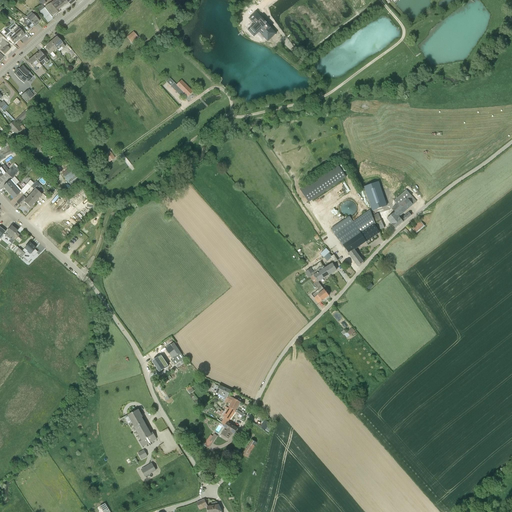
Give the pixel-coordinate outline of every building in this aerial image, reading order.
[(55,0),(45,8),(52,18),(60,12),(59,10),(68,3),(70,5),(75,0),(55,0)] [(39,21),(33,15),(31,13),(26,17),(34,26),(39,21)] [(29,30),(34,26),(26,17),(21,22),(29,30)] [(10,29),(9,30),(13,33),(19,39),(20,39),(22,37),(24,35),(18,28),(15,24),(10,29)] [(6,27),(3,30),(6,33),(4,35),(3,35),(7,39),(8,37),(14,44),(16,42),(19,40),(19,39),(13,33),(9,30),(8,29),(6,27)] [(133,32),(127,38),(131,42),(137,37),(133,32)] [(53,40),(50,42),(56,49),(60,46),(61,47),(63,49),(65,47),(62,44),(57,38),(56,37),(54,40),(53,40)] [(0,44),(1,46),(0,47),(0,50),(4,55),(10,49),(6,46),(8,44),(4,40),(0,43),(0,44)] [(57,51),(56,49),(50,42),(47,45),(48,46),(45,49),(53,58),(55,56),(52,52),(56,49),(57,51)] [(46,63),(48,62),(40,52),(38,55),(37,54),(34,56),(39,63),(43,59),(46,63)] [(28,62),(27,62),(36,72),(38,70),(35,66),(39,63),(34,56),(30,59),(28,62)] [(18,73),(17,72),(14,74),(19,80),(24,84),(27,80),(25,78),(26,77),(30,73),(26,70),(23,66),(18,69),(19,71),(18,73)] [(176,85),(188,97),(192,92),(181,81),(176,85)] [(34,96),(32,94),(29,90),(21,96),(26,102),(34,96)] [(22,125),(19,128),(17,125),(28,115),(25,112),(14,122),(13,121),(8,126),(18,137),(21,134),(23,136),(25,134),(23,132),(26,129),(22,125)] [(34,135),(37,140),(43,135),(40,131),(34,135)] [(0,155),(2,154),(11,150),(7,144),(0,147),(0,146),(0,155)] [(115,158),(110,151),(104,156),(109,162),(115,158)] [(346,177),(337,164),(300,189),(309,203),(346,177)] [(16,168),(16,167),(13,165),(9,170),(4,165),(1,167),(0,167),(0,177),(6,173),(9,175),(14,170),(16,168)] [(84,182),(80,175),(79,175),(78,174),(72,166),(61,174),(67,182),(67,181),(68,183),(69,183),(73,189),(84,182)] [(12,179),(17,173),(14,170),(9,175),(12,179)] [(14,187),(16,185),(11,180),(9,182),(9,181),(3,187),(8,193),(14,187)] [(31,187),(33,183),(30,180),(21,191),(16,185),(14,187),(8,193),(13,199),(19,194),(19,193),(20,192),(24,195),(31,187)] [(42,195),(37,191),(41,186),(36,181),(33,183),(31,187),(24,195),(27,192),(30,195),(29,196),(35,202),(42,195)] [(366,188),(374,212),(388,207),(381,183),(366,188)] [(416,202),(413,198),(406,190),(394,201),(397,204),(392,209),(395,212),(387,219),(396,229),(411,215),(409,212),(401,219),(399,217),(416,202)] [(19,205),(22,201),(25,198),(23,196),(17,202),(19,205)] [(35,202),(29,196),(24,202),(30,208),(30,207),(29,207),(35,201),(35,202)] [(352,257),(357,254),(354,250),(380,232),(374,225),(375,224),(370,210),(353,222),(350,216),(331,229),(335,234),(352,257)] [(385,228),(383,223),(378,214),(373,216),(377,226),(379,230),(385,228)] [(417,232),(426,225),(421,220),(413,228),(417,232)] [(14,241),(19,235),(16,233),(17,231),(11,227),(4,235),(10,240),(10,241),(12,243),(14,241)] [(27,251),(31,254),(35,249),(29,243),(24,249),(22,252),(16,247),(13,251),(15,253),(21,258),(27,251)] [(327,247),(321,252),(325,256),(331,251),(327,247)] [(357,254),(352,257),(358,266),(363,263),(357,254)] [(325,269),(321,262),(311,269),(315,274),(313,275),(313,276),(318,282),(329,275),(325,269)] [(325,269),(329,275),(336,270),(333,264),(325,269)] [(306,273),(309,278),(313,275),(315,274),(311,269),(306,273)] [(318,282),(313,276),(310,278),(315,284),(319,290),(312,295),(318,304),(322,301),(322,302),(329,296),(324,290),(324,289),(318,282)] [(175,366),(179,363),(184,359),(174,344),(167,350),(174,361),(172,362),(175,366)] [(152,361),(156,368),(164,363),(160,356),(152,361)] [(229,394),(230,391),(219,386),(219,387),(215,384),(211,391),(215,393),(217,390),(220,391),(217,398),(224,401),(226,396),(228,396),(229,394)] [(231,404),(234,399),(228,396),(226,396),(224,401),(225,402),(224,402),(226,403),(227,403),(231,404)] [(229,407),(235,411),(238,407),(240,402),(234,399),(231,404),(229,407)] [(235,411),(229,407),(228,409),(227,410),(224,416),(226,417),(221,424),(225,426),(227,422),(229,420),(235,411)] [(139,441),(142,447),(156,439),(153,433),(151,434),(140,415),(141,415),(138,410),(126,417),(125,419),(128,423),(129,423),(132,422),(135,427),(135,428),(142,439),(139,441)] [(260,426),(265,430),(270,424),(265,420),(260,426)] [(226,428),(222,435),(228,439),(232,432),(234,434),(237,429),(227,422),(225,426),(224,427),(226,428)] [(240,454),(240,455),(245,458),(250,461),(263,442),(253,436),(250,440),(240,454)] [(144,450),(138,454),(141,459),(147,456),(144,450)] [(152,464),(141,470),(145,477),(156,471),(152,464)] [(204,500),(197,503),(199,509),(207,506),(204,500)] [(221,511),(222,511),(219,505),(218,505),(217,502),(212,503),(213,506),(207,507),(207,511),(221,511)]
